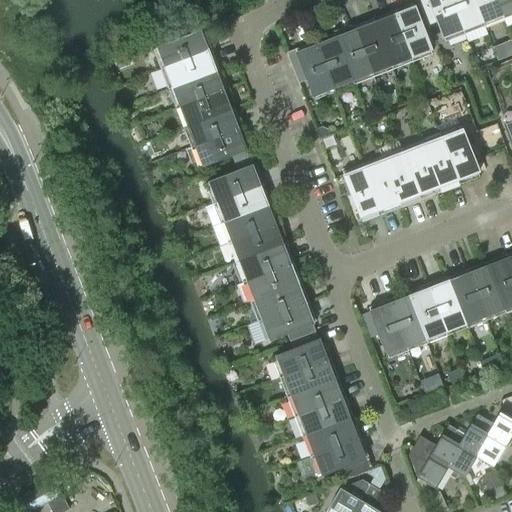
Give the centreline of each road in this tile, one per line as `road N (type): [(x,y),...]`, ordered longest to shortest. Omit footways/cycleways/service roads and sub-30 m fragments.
road 1 (residential): [(331,276),(245,47),(257,17),(304,0)]
road 2 (tertiary): [(109,415),(0,132)]
road 3 (residential): [(331,276),(511,206)]
road 4 (residential): [(379,406),(331,276)]
road 5 (residential): [(0,470),(68,425),(109,415)]
